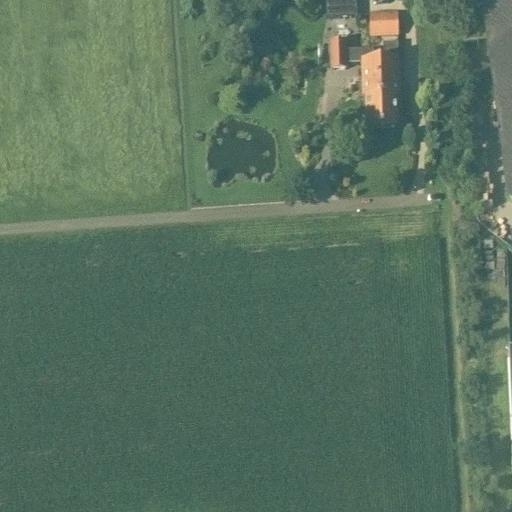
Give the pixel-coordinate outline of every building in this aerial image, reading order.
[(326,0),(328,21),(358,20),(356,0),(326,0)] [(509,201),(511,203),(511,0),(483,0),(484,1),(489,44),(504,155),(503,156),(509,201)] [(370,41),(399,40),(399,16),(370,16),(370,41)] [(361,100),(366,99),(367,130),(397,129),(396,99),(400,99),(398,46),(384,47),(384,61),(374,62),(374,53),(348,54),(348,44),(330,45),(331,73),(348,73),(348,67),(360,66),(361,89),(361,100)] [(257,79),(268,83),(275,68),(264,63),(257,79)]
